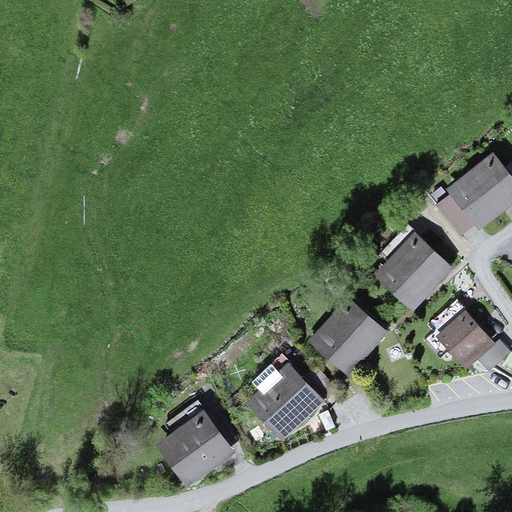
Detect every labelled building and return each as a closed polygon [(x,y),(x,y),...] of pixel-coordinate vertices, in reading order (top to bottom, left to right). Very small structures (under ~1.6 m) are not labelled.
[(511,181),(496,163),(452,199),(476,228),(511,198),(511,181)] [(388,262),(377,274),(412,306),(448,267),(403,226),(378,253),(388,262)] [(348,299),(314,335),(351,368),(384,332),(348,299)] [(489,342),(458,308),(433,331),(465,365),(489,342)] [(479,360),(488,370),(511,349),(501,339),(479,360)] [(286,359),(245,391),(278,431),(318,399),(286,359)] [(196,412),(154,442),(183,481),(224,450),(196,412)]
